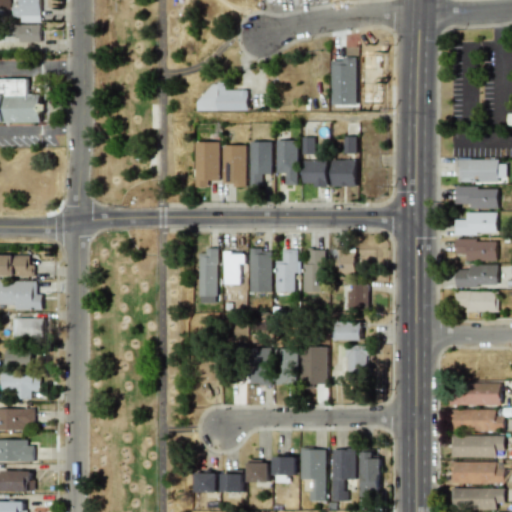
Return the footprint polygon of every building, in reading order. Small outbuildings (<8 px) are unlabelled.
[(0,0),(0,9),(9,10),(9,0),(0,0)] [(40,0),(19,0),(20,3),(13,3),(13,17),(21,17),(20,22),(41,22),(40,0)] [(41,40),(40,24),(13,24),(14,41),(41,40)] [(331,105),(356,105),(357,59),(332,58),(331,105)] [(28,79),(0,79),(0,123),(41,123),(40,94),(29,94),(28,79)] [(226,90),(225,83),(201,83),(202,111),(248,110),(247,89),(226,90)] [(344,154),(356,154),(356,136),(344,137),(344,154)] [(276,173),(286,173),(286,185),(297,185),(298,140),(277,140),(276,173)] [(196,188),(208,188),(208,182),(220,181),(220,141),(195,142),(196,188)] [(271,142),(250,142),(250,186),(263,185),(262,175),(272,175),(271,142)] [(246,145),(222,145),(223,185),(234,185),(234,188),(247,188),(246,145)] [(499,159),(456,158),(456,181),(507,182),(507,164),(499,163),(499,159)] [(327,160),(303,159),(303,186),(327,187),(327,160)] [(356,159),(332,159),(332,187),(356,187),(356,159)] [(471,208),(498,209),(499,187),(456,187),(456,204),(471,205),(471,208)] [(467,219),(457,219),(457,235),(498,234),(497,212),(467,212),(467,219)] [(467,261),(497,261),(498,240),(456,240),(455,254),(468,254),(467,261)] [(250,293),(272,293),(272,248),(250,249),(250,293)] [(276,293),(295,293),(296,272),(298,272),(298,249),(283,249),(283,260),(276,260),(276,293)] [(303,293),(324,294),(325,249),(308,249),(308,263),(304,263),(303,293)] [(200,250),(199,302),(217,303),(218,250),(200,250)] [(241,285),(241,263),(245,263),(245,251),(224,251),(225,285),(241,285)] [(356,272),(357,251),(338,251),(338,271),(356,272)] [(0,276),(34,276),(34,265),(29,265),(29,255),(0,255),(0,276)] [(498,264),(470,265),(470,269),(456,269),(457,287),(498,286),(498,264)] [(0,304),(16,305),(16,310),(43,310),(42,294),(37,294),(37,280),(0,280),(0,304)] [(368,308),(369,284),(350,283),(349,308),(368,308)] [(498,312),(499,292),(457,291),(457,307),(468,307),(467,311),(498,312)] [(14,318),(13,336),(38,337),(39,318),(14,318)] [(362,340),(362,322),(336,321),(336,340),(362,340)] [(369,345),(348,345),(347,383),(367,384),(369,345)] [(328,347),(302,346),(301,384),(328,384),(328,347)] [(6,365),(33,366),(33,349),(6,348),(6,365)] [(270,348),(249,348),(250,385),(271,385),(270,348)] [(296,383),(295,354),(278,354),(279,384),(296,383)] [(41,391),(41,372),(2,371),(2,389),(17,389),(16,399),(31,399),(32,390),(41,391)] [(501,406),(502,383),(458,382),(458,405),(501,406)] [(0,408),(0,432),(26,432),(26,422),(35,422),(35,408),(0,408)] [(505,430),(505,416),(497,416),(497,409),(453,409),(453,431),(505,430)] [(497,457),(497,451),(504,451),(504,435),(452,435),(452,457),(497,457)] [(0,440),(0,460),(34,461),(34,441),(0,440)] [(301,479),(313,479),(313,490),(310,490),(309,500),(326,501),(326,448),(301,448),(301,479)] [(332,448),(332,500),(345,500),(345,479),(356,479),(355,448),(332,448)] [(374,452),(362,452),(362,496),(380,496),(381,458),(374,458),(374,452)] [(275,457),(275,482),(290,482),(290,475),(297,475),(296,456),(275,457)] [(248,482),(270,482),(270,463),(262,463),(262,460),(249,460),(248,482)] [(504,483),(504,469),(497,469),(497,461),(452,462),(452,484),(504,483)] [(243,492),(244,470),(230,469),(230,474),(222,473),(222,492),(243,492)] [(0,474),(0,490),(34,492),(34,471),(1,471),(1,475),(0,474)] [(218,473),(196,473),(196,492),(217,492),(218,473)] [(497,510),(497,503),(504,503),(504,489),(452,487),(452,509),(497,510)] [(0,511),(25,511),(26,502),(0,501),(0,511)]
